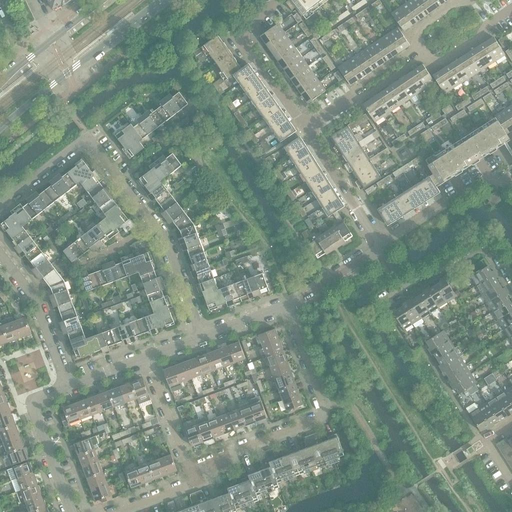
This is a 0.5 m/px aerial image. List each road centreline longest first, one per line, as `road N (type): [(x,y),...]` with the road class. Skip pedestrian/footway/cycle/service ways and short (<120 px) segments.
road 1 (residential): [(189,464),(323,414),(284,307)]
road 2 (residential): [(202,337),(162,234),(85,135)]
road 3 (secondary): [(0,127),(162,0)]
road 4 (residential): [(380,247),(406,286),(475,245),(492,248),(511,279)]
road 5 (residential): [(308,126),(245,38),(244,23),(275,0)]
road 6 (residential): [(511,188),(505,178),(484,180),(380,247)]
road 7 (residential): [(73,511),(32,403),(66,385)]
road 8 (residential): [(66,385),(32,297),(0,253)]
